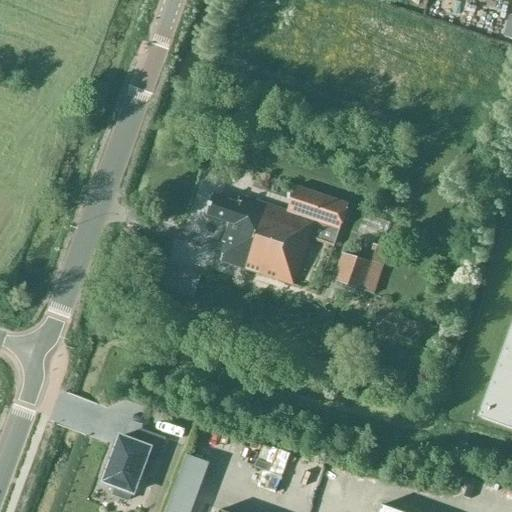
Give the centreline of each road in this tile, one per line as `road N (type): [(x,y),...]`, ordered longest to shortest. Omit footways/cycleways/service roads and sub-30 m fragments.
road 1 (tertiary): [(43,353),(171,0)]
road 2 (tertiary): [(0,472),(43,353)]
